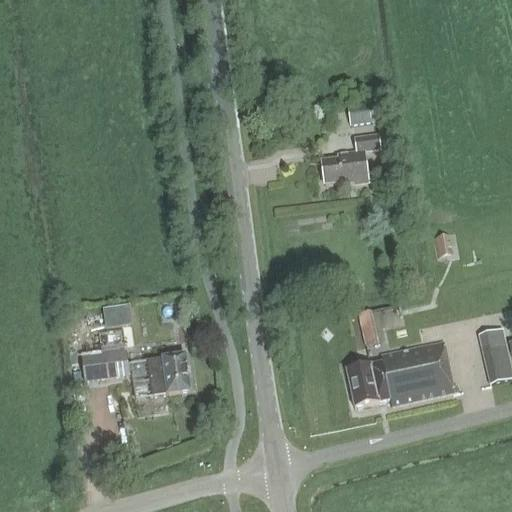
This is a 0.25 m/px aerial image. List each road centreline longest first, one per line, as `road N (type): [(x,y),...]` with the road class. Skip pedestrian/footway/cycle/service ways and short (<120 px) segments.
road 1 (tertiary): [(274,471),(209,0)]
road 2 (unclassified): [(274,471),(511,409)]
road 3 (unclassified): [(119,511),(274,471)]
